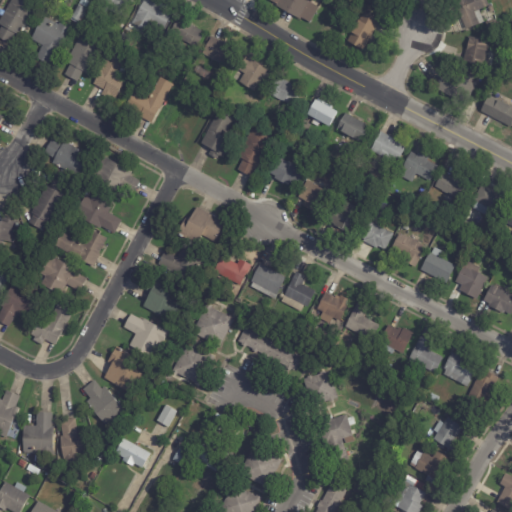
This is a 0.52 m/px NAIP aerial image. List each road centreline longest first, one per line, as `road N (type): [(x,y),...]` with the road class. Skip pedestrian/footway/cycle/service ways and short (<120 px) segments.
road 1 (residential): [(511,350),(0,82)]
road 2 (tertiary): [(511,164),(213,0)]
road 3 (residential): [(171,175),(81,355),(57,372),(30,370),(0,353)]
road 4 (residential): [(511,406),(450,511)]
